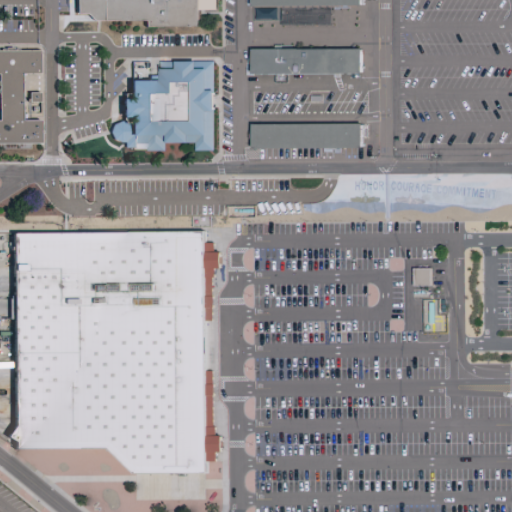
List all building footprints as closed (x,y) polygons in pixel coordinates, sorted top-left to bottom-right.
[(76,0),(77,15),(88,15),(93,22),(145,21),(145,27),(198,26),(198,11),(216,10),(216,0),(76,0)] [(254,0),(254,7),(360,8),(360,0),(254,0)] [(282,6),(282,25),(333,24),(333,5),(282,6)] [(0,52),(0,144),(40,144),(40,123),(22,123),(21,75),(40,75),(40,52),(0,52)] [(253,52),(253,74),(360,74),(360,52),(253,52)] [(124,98),(124,150),(165,149),(165,144),(198,143),(198,151),(214,151),(213,62),(160,63),(161,81),(131,82),(132,98),(124,98)] [(256,125),(256,149),(362,149),(362,126),(256,125)] [(205,475),(134,476),(105,447),(17,447),(16,240),(204,239),(205,475)] [(431,287),(431,269),(414,269),(414,287),(431,287)]
